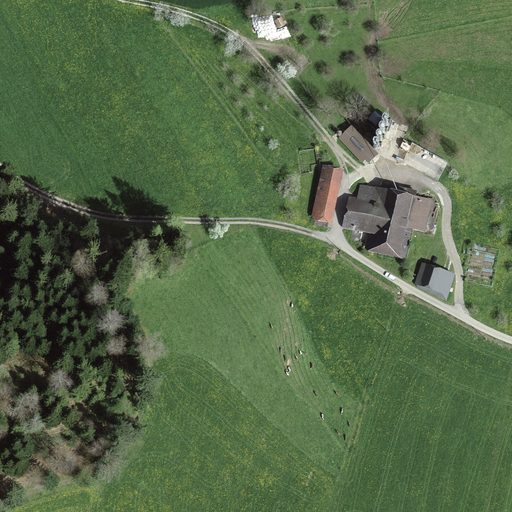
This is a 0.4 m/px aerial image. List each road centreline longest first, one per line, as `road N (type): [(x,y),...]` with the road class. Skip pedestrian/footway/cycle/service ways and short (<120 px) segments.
road 1 (track): [(0,165),(43,229),(122,306),(138,339),(137,410),(92,511)]
road 2 (track): [(3,169),(80,208),(119,217),(250,220),(332,241)]
road 3 (track): [(135,0),(233,34),(291,93),(346,176)]
road 4 (track): [(406,286),(334,511)]
road 5 (track): [(419,182),(440,198),(442,241),(468,319)]
